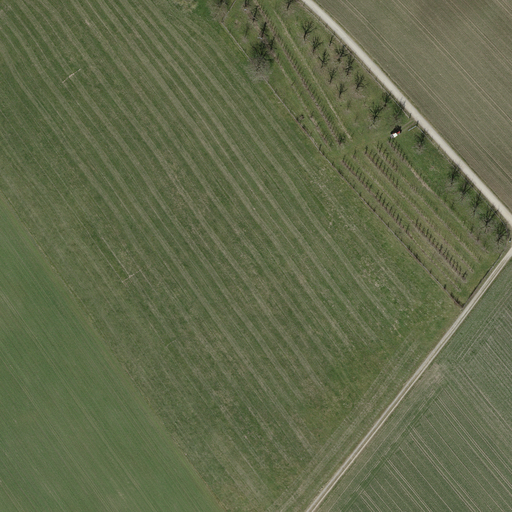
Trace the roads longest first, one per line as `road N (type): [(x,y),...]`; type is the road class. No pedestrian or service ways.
road 1 (track): [(511,251),(309,511)]
road 2 (track): [(305,0),(511,221)]
